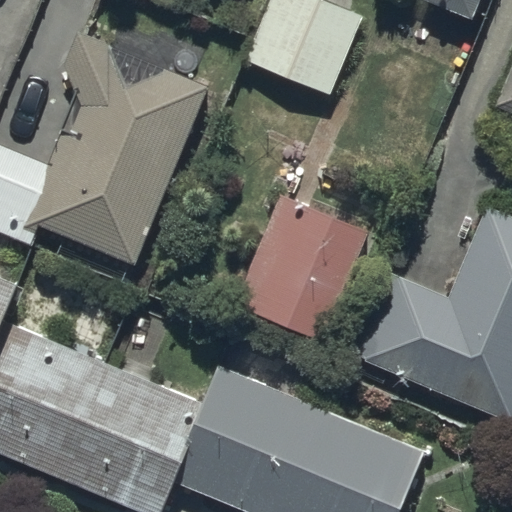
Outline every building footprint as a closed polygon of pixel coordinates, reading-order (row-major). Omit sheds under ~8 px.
[(320,0),(272,0),(247,63),(333,97),(364,18),(320,0)] [(417,0),(415,5),(472,27),(482,0),(417,0)] [(0,146),(0,232),(30,245),(38,224),(136,265),(211,89),(83,36),(68,69),(86,107),(73,138),(64,134),(49,168),(0,146)] [(511,69),(496,108),(511,115),(511,69)] [(325,342),(371,230),(282,193),(236,305),(325,342)] [(511,425),(511,217),(489,208),(451,299),(385,272),(350,359),(511,425)] [(0,337),(23,283),(0,273),(0,337)] [(161,511),(174,482),(206,403),(6,320),(0,334),(0,451),(145,511),(161,511)] [(206,403),(174,482),(249,511),(399,511),(424,451),(220,369),(206,403)]
